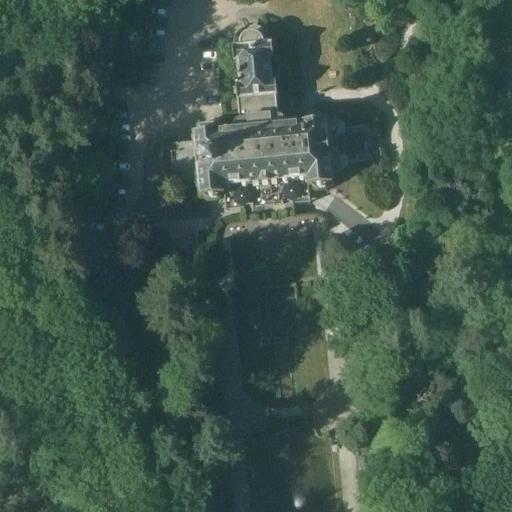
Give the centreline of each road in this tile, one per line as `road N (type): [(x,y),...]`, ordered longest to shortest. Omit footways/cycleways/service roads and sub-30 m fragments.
road 1 (track): [(161,106),(54,68),(0,69)]
road 2 (track): [(367,95),(390,118),(398,188),(378,240)]
road 3 (track): [(0,248),(55,365)]
